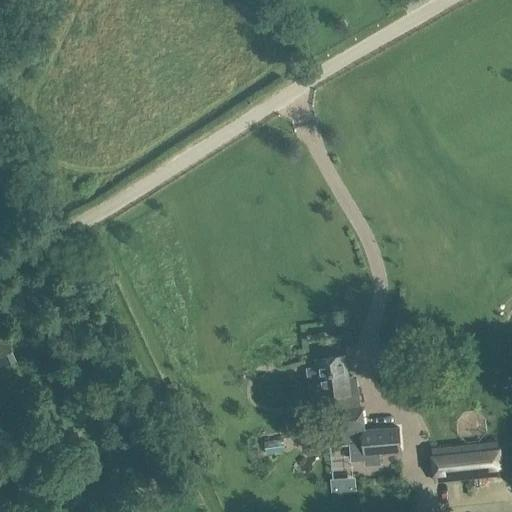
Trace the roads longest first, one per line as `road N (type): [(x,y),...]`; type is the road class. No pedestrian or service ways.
road 1 (unclassified): [(0,267),(471,0)]
road 2 (unknown): [(295,103),(372,410)]
